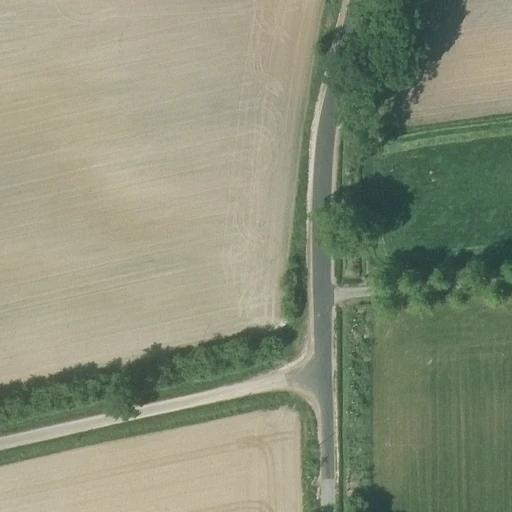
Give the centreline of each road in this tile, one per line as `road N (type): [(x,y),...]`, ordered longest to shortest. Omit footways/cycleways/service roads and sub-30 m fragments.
road 1 (unclassified): [(336,359),(339,121),(369,0)]
road 2 (unclassified): [(336,359),(0,435)]
road 3 (unclassified): [(335,511),(336,359)]
